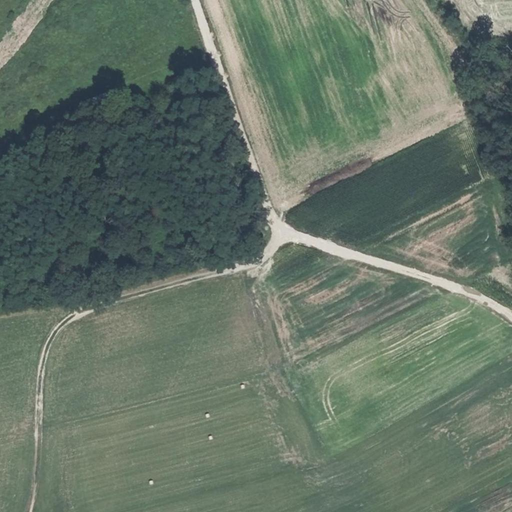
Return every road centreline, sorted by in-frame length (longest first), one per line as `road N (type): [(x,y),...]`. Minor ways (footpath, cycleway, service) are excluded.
road 1 (track): [(193,0),(255,182),(291,236),(454,285),(511,316)]
road 2 (track): [(291,236),(261,258),(52,325),(42,342),(32,511)]
